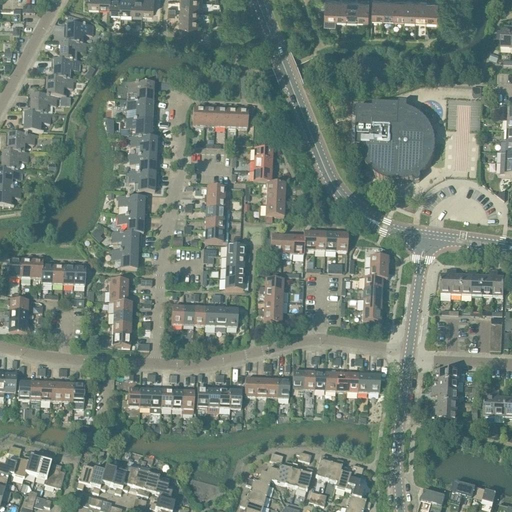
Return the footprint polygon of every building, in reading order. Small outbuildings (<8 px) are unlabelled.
[(121,0),(110,0),(110,7),(109,12),(121,13),(121,0)] [(121,0),(121,13),(131,13),(131,0),(121,0)] [(131,0),(131,13),(142,13),(142,0),(131,0)] [(142,0),(142,13),(154,14),(154,0),(142,0)] [(336,19),(336,1),(325,0),(324,18),(336,19)] [(383,0),(382,0),(372,0),(371,18),(383,18),(383,0)] [(383,18),(394,19),(394,1),(383,0),(383,18)] [(347,1),(336,1),(336,19),(346,19),(347,1)] [(358,1),(347,1),(346,19),(357,19),(358,1)] [(369,2),(358,1),(357,19),(369,20),(369,2)] [(394,19),(404,19),(405,1),(394,1),(394,19)] [(404,19),(415,20),(416,2),(405,1),(404,19)] [(415,20),(426,20),(427,2),(416,2),(415,20)] [(427,2),(426,20),(437,21),(438,3),(427,2)] [(199,14),(199,4),(181,3),(180,14),(199,14)] [(22,15),(34,16),(35,7),(23,7),(22,15)] [(199,14),(180,14),(180,25),(198,26),(199,14)] [(58,44),(88,46),(88,45),(82,45),(82,38),(92,38),(92,31),(94,31),(94,28),(64,26),(64,37),(66,37),(66,44),(58,44)] [(511,51),(511,28),(511,27),(508,28),(508,33),(500,33),(500,51),(511,51)] [(51,62),(81,64),(81,63),(75,63),(76,55),(85,56),(86,48),(88,48),(88,46),(58,44),(57,54),(59,55),(59,62),(51,62)] [(44,80),(75,81),(69,80),(69,73),(79,73),(79,66),(81,66),(81,64),(51,62),(51,72),(53,72),(53,80),(44,80)] [(28,97),(58,99),(66,99),(66,98),(62,98),(63,91),(72,91),(73,84),(75,84),(75,81),(44,80),(44,90),(47,90),(46,98),(28,97)] [(136,103),(153,104),(153,96),(155,96),(156,86),(125,84),(125,88),(127,88),(127,95),(137,95),(136,103)] [(22,115),(52,116),(46,115),(46,108),(56,108),(56,101),(58,101),(58,99),(28,97),(27,107),(30,107),(30,115),(22,115)] [(481,98),(481,108),(489,108),(490,98),(481,98)] [(136,121),(152,121),(152,114),(155,114),(155,104),(153,104),(125,102),(125,105),(127,106),(126,113),(136,113),(136,121)] [(399,104),(399,106),(372,105),(372,109),(356,108),(355,136),(355,149),(360,150),(360,154),(361,154),(361,158),(362,158),(363,162),(365,166),(367,169),(370,173),(370,172),(373,176),(373,175),(376,178),(380,180),(384,182),(388,184),(388,183),(392,184),(396,185),(396,184),(400,185),(400,184),(405,184),(404,184),(409,183),(412,182),(413,182),(413,183),(414,183),(415,184),(416,184),(417,184),(418,183),(419,183),(419,182),(420,182),(420,181),(420,180),(420,179),(420,178),(420,177),(421,176),(421,177),(427,172),(426,171),(429,168),(428,168),(431,165),(431,164),(433,161),(432,161),(434,157),(435,153),(435,148),(435,144),(435,140),(434,140),(434,136),(433,136),(432,132),(430,128),(428,124),(428,125),(425,121),(425,122),(422,118),(422,119),(419,116),(415,113),(415,114),(411,112),(406,110),(407,103),(400,103),(400,104),(399,104)] [(192,129),(203,129),(204,111),(205,106),(201,106),(200,111),(193,111),(192,129)] [(203,129),(214,130),(215,112),(216,107),(211,106),(211,111),(204,111),(203,129)] [(214,130),(225,130),(225,112),(226,112),(226,107),(222,107),(222,112),(215,112),(214,130)] [(225,130),(235,131),(236,112),(237,113),(237,107),(233,107),(233,112),(226,112),(225,112),(225,130)] [(243,113),(237,113),(236,112),(235,131),(247,131),(248,108),(243,108),(243,113)] [(52,116),(22,115),(21,125),(24,125),(23,133),(47,134),(39,133),(40,126),(50,126),(50,119),(52,119),(52,116)] [(135,139),(151,140),(152,132),(154,132),(154,121),(152,121),(136,121),(124,120),(124,123),(126,123),(126,131),(135,131),(135,139)] [(0,153),(30,155),(24,155),(24,147),(34,147),(34,140),(36,140),(36,137),(6,136),(5,146),(8,146),(7,154),(0,153)] [(140,157),(156,158),(156,150),(159,150),(159,140),(151,140),(135,139),(129,139),(129,142),(131,142),(130,149),(140,150),(140,157)] [(272,163),(272,152),(254,151),(253,163),(272,163)] [(30,155),(0,153),(0,164),(1,164),(1,172),(0,171),(23,173),(23,172),(17,172),(17,165),(27,165),(28,158),(29,158),(30,155)] [(511,155),(506,155),(501,155),(500,165),(511,165),(511,155)] [(139,175),(155,176),(155,168),(158,168),(158,158),(156,158),(140,157),(128,157),(128,159),(130,160),(130,167),(139,168),(139,175)] [(271,174),(272,163),(253,163),(253,173),(271,174)] [(505,177),(511,177),(511,165),(500,165),(500,177),(505,177)] [(0,189),(22,191),(11,190),(11,182),(21,183),(21,175),(23,175),(23,173),(0,171),(0,189)] [(271,186),(271,174),(253,173),(252,185),(267,186),(271,186)] [(155,176),(139,175),(127,175),(127,178),(129,178),(129,185),(139,186),(138,193),(134,193),(134,194),(154,194),(155,186),(157,186),(157,176),(155,176)] [(267,186),(266,197),(284,198),(285,186),(271,186),(267,186)] [(0,208),(14,209),(14,208),(10,208),(10,201),(20,201),(20,193),(22,193),(22,191),(0,189),(0,208)] [(224,201),(224,200),(225,190),(206,189),(206,200),(224,201)] [(266,197),(266,207),(284,208),(284,198),(266,197)] [(115,217),(146,218),(146,217),(143,217),(144,210),(146,210),(147,200),(116,199),(116,201),(118,201),(118,209),(128,209),(127,217),(115,216),(115,217)] [(224,212),(224,201),(206,200),(205,211),(224,212)] [(284,208),(266,207),(265,219),(265,225),(272,225),(272,219),(283,219),(284,208)] [(228,212),(224,212),(205,211),(205,222),(228,223),(228,212)] [(146,218),(115,217),(115,219),(117,219),(117,227),(127,227),(126,235),(110,234),(110,235),(143,236),(143,228),(145,228),(146,218)] [(205,222),(205,233),(228,234),(228,223),(205,222)] [(205,233),(204,244),(227,245),(228,234),(205,233)] [(303,252),(303,253),(313,253),(314,235),(303,234),(303,239),(303,252)] [(143,236),(110,235),(110,237),(112,237),(112,245),(121,245),(121,253),(109,252),(109,253),(139,254),(139,253),(137,253),(138,246),(140,246),(140,236),(143,236)] [(313,253),(324,253),(325,235),(314,235),(313,253)] [(336,236),(325,235),(324,253),(335,254),(336,236)] [(346,254),(347,248),(347,236),(336,236),(335,254),(346,254)] [(281,257),(282,238),(271,238),(270,256),(281,257)] [(292,239),(282,238),(281,257),(292,257),(292,239)] [(303,239),(292,239),(292,257),(303,258),(303,253),(303,252),(303,239)] [(173,240),(173,248),(182,248),(182,240),(173,240)] [(244,249),(226,248),(226,259),(249,260),(249,257),(244,257),(244,249)] [(139,254),(109,253),(109,255),(111,255),(111,263),(121,263),(120,271),(117,271),(136,272),(137,264),(139,264),(139,254)] [(21,262),(21,257),(17,257),(16,262),(9,262),(8,280),(19,280),(20,262),(21,262)] [(19,280),(30,281),(31,263),(32,263),(32,257),(27,257),(27,262),(21,262),(20,262),(19,280)] [(30,281),(40,281),(41,281),(41,268),(42,268),(42,258),(38,258),(38,263),(32,263),(31,263),(30,281)] [(226,259),(225,270),(243,271),(244,264),(249,264),(249,260),(226,259)] [(369,270),(387,271),(388,259),(369,259),(369,270)] [(40,281),(40,286),(51,287),(52,268),(53,268),(53,263),(48,263),(48,268),(42,268),(41,268),(41,281),(40,281)] [(51,287),(62,287),(63,269),(64,264),(59,264),(59,269),(53,268),(52,268),(51,287)] [(62,287),(73,288),(74,269),(74,264),(70,264),(70,269),(63,269),(62,287)] [(73,288),(84,288),(85,265),(81,265),(81,270),(74,269),(73,288)] [(225,270),(225,281),(248,282),(248,278),(243,278),(243,271),(225,270)] [(369,270),(368,280),(368,281),(382,281),(382,282),(387,282),(387,271),(369,270)] [(451,297),(452,271),(448,271),(448,278),(441,277),(440,297),(451,297)] [(451,297),(461,298),(462,278),(456,278),(457,271),(452,271),(451,297)] [(461,298),(472,298),(473,272),(468,272),(468,279),(462,278),(461,298)] [(472,298),(482,298),(483,279),(477,279),(477,272),(473,272),(472,298)] [(482,298),(493,299),(494,273),(489,273),(489,279),(483,279),(482,298)] [(503,299),(504,280),(498,280),(498,273),(494,273),(493,299),(503,299)] [(381,292),(382,282),(382,281),(368,281),(368,280),(363,280),(363,291),(381,292)] [(225,281),(224,292),(242,293),(243,285),(248,286),(248,282),(225,281)] [(109,294),(127,295),(127,283),(109,282),(109,294)] [(283,294),(283,283),(283,282),(265,282),(264,289),(259,289),(259,293),(283,294)] [(381,303),(381,292),(363,291),(363,302),(381,303)] [(282,305),(283,294),(259,293),(259,296),(264,296),(264,304),(282,305)] [(126,306),(126,305),(127,295),(109,294),(108,305),(113,305),(126,306)] [(27,303),(4,302),(4,306),(9,307),(9,313),(9,314),(27,314),(27,303)] [(380,314),(381,303),(363,302),(362,313),(380,314)] [(282,316),(282,305),(264,304),(263,311),(258,311),(258,314),(282,316)] [(113,305),(113,316),(131,317),(131,305),(126,305),(126,306),(113,305)] [(182,328),(183,310),(172,309),(171,327),(182,328)] [(194,310),(183,310),(182,328),(193,328),(194,310)] [(193,328),(204,329),(204,310),(194,310),(193,328)] [(204,329),(214,329),(215,311),(204,310),(204,329)] [(214,329),(225,330),(226,311),(215,311),(214,329)] [(226,311),(225,330),(236,330),(237,312),(226,311)] [(26,325),(27,314),(9,314),(9,313),(4,313),(3,317),(9,317),(8,324),(8,325),(26,325)] [(380,314),(362,313),(362,324),(362,328),(379,329),(379,325),(380,325),(380,314)] [(282,316),(258,314),(258,318),(263,318),(263,326),(281,327),(282,316)] [(113,316),(112,327),(131,327),(131,317),(113,316)] [(8,336),(26,337),(26,325),(8,325),(8,324),(3,324),(3,328),(8,328),(8,336)] [(112,327),(112,337),(130,338),(131,327),(112,327)] [(112,337),(111,349),(130,349),(130,338),(112,337)] [(459,373),(433,372),(433,376),(439,377),(439,383),(459,384),(459,373)] [(303,375),(292,374),(291,393),(302,393),(303,375)] [(314,375),(303,375),(302,393),(313,393),(314,375)] [(325,376),(314,375),(313,393),(324,394),(325,376)] [(336,376),(325,376),(324,394),(335,394),(336,376)] [(347,377),(336,376),(335,394),(346,395),(347,377)] [(16,377),(4,377),(3,395),(15,395),(16,377)] [(357,377),(347,377),(346,395),(356,395),(357,377)] [(368,377),(357,377),(356,395),(368,396),(368,377)] [(368,377),(368,396),(379,396),(379,378),(368,377)] [(256,382),(245,381),(244,400),(255,400),(256,382)] [(267,382),(256,382),(255,400),(266,401),(267,382)] [(277,383),(267,382),(266,401),(277,401),(277,383)] [(289,383),(277,383),(277,401),(288,402),(289,383)] [(458,394),(459,384),(439,383),(439,389),(432,389),(432,393),(458,394)] [(29,385),(18,384),(17,403),(29,403),(29,385)] [(29,403),(39,404),(40,385),(29,385),(29,403)] [(39,404),(50,404),(51,386),(40,385),(39,404)] [(50,404),(61,405),(62,386),(51,386),(50,404)] [(61,405),(72,405),(72,387),(62,386),(61,405)] [(72,387),(72,405),(83,406),(84,389),(84,387),(72,387)] [(138,410),(139,392),(128,391),(127,410),(138,410)] [(208,392),(197,391),(196,410),(207,410),(208,392)] [(150,392),(139,392),(138,410),(149,411),(150,392)] [(149,411),(149,416),(160,416),(160,411),(161,393),(150,392),(149,411)] [(207,410),(207,415),(218,416),(218,411),(219,392),(208,392),(207,410)] [(230,393),(219,392),(218,411),(229,411),(230,393)] [(160,411),(171,412),(171,393),(161,393),(160,411)] [(171,412),(182,412),(182,394),(171,393),(171,412)] [(241,393),(230,393),(229,411),(240,412),(241,393)] [(458,404),(458,394),(432,393),(432,397),(438,397),(438,404),(458,404)] [(494,420),(495,394),(491,393),(490,400),(484,400),(483,419),(494,420)] [(182,412),(182,417),(193,417),(194,394),(182,394),(182,412)] [(473,403),(478,403),(478,395),(471,394),(470,394),(470,399),(474,399),(473,403)] [(494,420),(504,420),(505,401),(499,400),(499,394),(495,394),(494,420)] [(457,415),(458,404),(438,404),(438,409),(431,409),(431,414),(457,415)] [(457,415),(431,414),(431,418),(437,418),(437,425),(457,425),(457,415)] [(8,456),(6,464),(5,464),(4,469),(0,468),(0,479),(7,482),(8,477),(12,478),(15,467),(17,462),(18,459),(13,458),(15,450),(9,448),(7,456),(8,456)] [(24,476),(25,477),(35,479),(40,463),(35,461),(36,456),(30,454),(29,460),(24,476)] [(15,467),(12,478),(24,481),(25,477),(24,476),(29,460),(24,458),(22,464),(17,462),(15,467)] [(326,482),(330,466),(325,464),(327,459),(321,458),(315,479),(326,482)] [(35,479),(45,482),(46,482),(50,466),(51,466),(52,461),(46,459),(45,464),(40,463),(35,479)] [(341,469),(342,465),(342,463),(337,462),(335,467),(330,466),(326,482),(336,485),(341,469)] [(274,485),(285,488),(291,466),(286,465),(284,470),(279,468),(277,474),(274,485)] [(45,482),(44,487),(60,492),(64,475),(59,474),(61,469),(51,466),(50,466),(46,482),(45,482)] [(285,488),(295,491),(300,474),(295,473),(296,468),(291,466),(285,488)] [(88,488),(93,472),(82,469),(76,491),(82,492),(83,487),(88,488)] [(346,470),(341,469),(336,485),(334,491),(345,494),(348,482),(350,477),(345,475),(346,470)] [(99,492),(104,493),(106,488),(111,489),(115,473),(104,470),(103,475),(99,492)] [(121,492),(127,494),(128,489),(133,490),(138,473),(127,470),(125,476),(126,476),(121,492)] [(300,474),(295,491),(306,494),(312,472),(306,470),(305,476),(300,474)] [(274,485),(277,474),(267,471),(266,476),(260,475),(257,485),(269,488),(270,483),(274,485)] [(98,497),(99,492),(103,475),(93,472),(88,488),(93,490),(91,495),(98,497)] [(126,476),(125,476),(115,473),(111,489),(115,491),(114,496),(120,497),(121,492),(126,476)] [(136,496),(142,498),(148,476),(138,473),(133,490),(138,491),(136,496)] [(142,498),(147,500),(149,494),(154,496),(157,484),(159,479),(148,476),(142,498)] [(265,499),(269,488),(257,485),(247,482),(245,488),(250,489),(249,494),(265,499)] [(359,485),(348,482),(345,494),(350,495),(348,499),(360,503),(360,502),(363,492),(357,490),(359,485)] [(157,484),(154,496),(158,497),(157,501),(169,504),(171,494),(166,492),(168,487),(157,484)] [(451,511),(452,511),(458,511),(462,498),(472,500),(475,490),(454,484),(448,505),(452,506),(451,511)] [(491,511),(496,496),(475,490),(472,500),(482,503),(479,511),(491,511)] [(441,511),(444,503),(445,498),(424,492),(421,503),(431,506),(429,511),(441,511)] [(36,496),(29,493),(27,500),(35,502),(36,496)] [(263,509),(265,499),(249,494),(248,499),(243,497),(241,503),(263,509)] [(348,499),(345,510),(352,511),(362,511),(363,510),(368,511),(370,505),(360,502),(360,503),(348,499)] [(88,507),(99,510),(102,503),(90,500),(88,507)] [(149,511),(151,511),(172,511),(174,506),(169,504),(157,501),(156,506),(150,505),(149,511)] [(261,511),(263,509),(241,503),(239,509),(244,510),(243,511),(261,511)]
